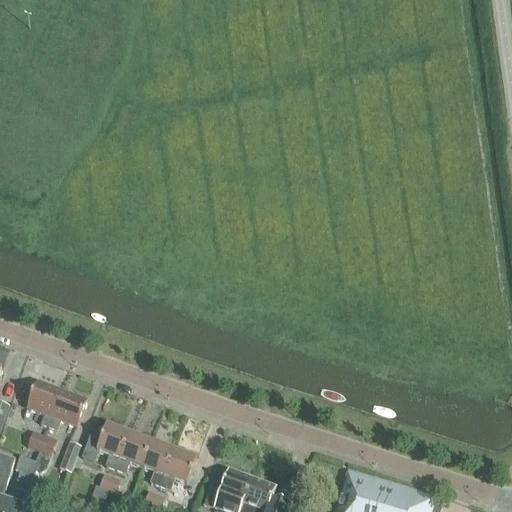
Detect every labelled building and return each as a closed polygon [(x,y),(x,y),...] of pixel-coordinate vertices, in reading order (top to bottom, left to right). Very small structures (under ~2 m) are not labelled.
[(48,431),(62,395),(37,385),(26,412),(43,418),(40,428),(48,431)] [(62,395),(48,431),(56,434),(60,425),(77,431),(87,404),(62,395)] [(0,405),(0,438),(11,409),(0,405)] [(121,467),(136,431),(113,422),(99,458),(121,467)] [(143,475),(157,439),(136,431),(121,467),(143,475)] [(33,436),(28,451),(40,455),(45,440),(33,435),(33,436)] [(164,483),(178,447),(157,439),(143,475),(164,483)] [(37,465),(34,475),(39,477),(46,472),(48,467),(51,459),(52,459),(58,444),(45,440),(40,455),(37,462),(36,464),(37,465)] [(71,476),(81,449),(70,445),(60,472),(71,476)] [(186,491),(200,455),(178,447),(164,483),(186,491)] [(0,511),(23,511),(25,507),(3,500),(15,462),(0,456),(0,511)] [(20,474),(14,491),(28,495),(33,477),(34,475),(37,465),(36,464),(20,459),(15,473),(20,474)] [(241,511),(243,507),(252,483),(228,474),(224,486),(214,482),(204,509),(213,511),(241,511)] [(440,511),(441,509),(433,507),(436,499),(348,474),(336,511),(440,511)] [(102,490),(120,494),(122,484),(105,480),(102,490)] [(289,511),(291,507),(273,500),(276,492),(252,483),(243,507),(241,511),(289,511)] [(108,507),(111,494),(101,492),(98,505),(108,507)] [(118,509),(121,496),(111,494),(108,507),(118,509)]
